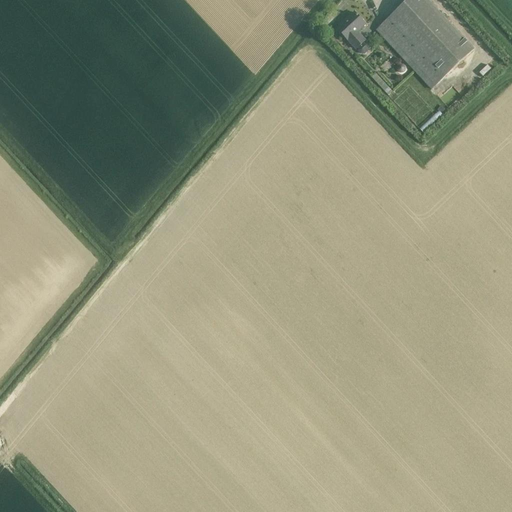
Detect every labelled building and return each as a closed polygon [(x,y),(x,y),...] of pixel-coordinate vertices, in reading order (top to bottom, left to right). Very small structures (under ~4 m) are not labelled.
[(410,0),(377,31),(384,38),(432,90),(474,50),(427,0),(410,0)] [(348,41),(357,50),(362,57),(372,49),(365,42),(360,36),(359,37),(356,34),(366,25),(355,13),(337,30),(348,41)] [(397,69),(397,70),(397,72),(398,73),(399,74),(401,74),(403,74),(404,74),(405,73),(406,72),(406,70),(406,69),(406,67),(404,66),(403,65),(402,65),(400,65),(399,66),(398,67),(397,69)] [(376,75),(372,78),(371,79),(388,97),(393,93),(376,75)] [(419,130),(423,134),(443,116),(442,115),(445,112),(440,107),(437,111),(438,112),(419,130)]
